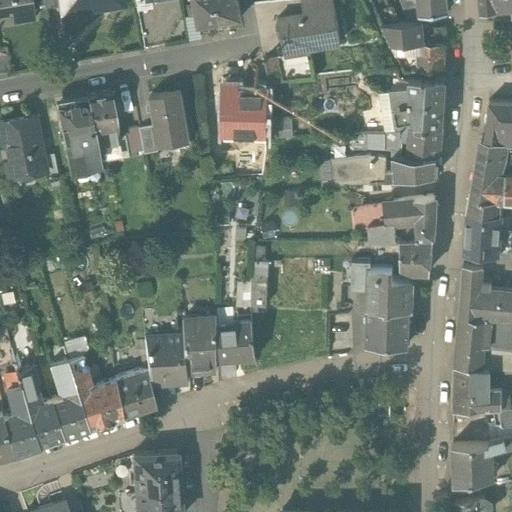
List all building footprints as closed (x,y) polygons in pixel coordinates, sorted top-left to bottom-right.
[(30,0),(0,0),(0,17),(10,16),(12,26),(35,22),(30,0)] [(42,0),(45,10),(60,8),(58,0),(42,0)] [(122,0),(58,0),(60,8),(62,18),(123,6),(122,0)] [(134,0),(137,12),(152,10),(150,1),(144,2),(144,0),(134,0)] [(221,21),(216,0),(191,0),(192,4),(187,5),(190,17),(186,17),(189,38),(200,36),(198,26),(221,21)] [(237,0),(216,0),(221,21),(241,17),(237,0)] [(301,0),(304,10),(278,15),(284,50),(309,46),(341,40),(333,0),(301,0)] [(446,0),(403,0),(404,0),(406,16),(420,15),(421,22),(444,20),(444,12),(447,12),(446,0)] [(511,0),(479,0),(481,13),(496,11),(496,10),(511,8),(511,0)] [(421,22),(397,24),(389,7),(376,14),(391,45),(444,44),(444,30),(422,30),(421,22)] [(444,44),(391,45),(404,72),(444,72),(444,44)] [(309,46),(284,50),(285,52),(264,57),(269,82),(284,79),(314,75),(309,46)] [(239,78),(220,77),(222,138),(268,138),(269,83),(239,84),(239,78)] [(443,80),(409,79),(409,89),(390,91),(395,128),(414,125),(414,127),(415,129),(441,125),(443,80)] [(181,89),(149,95),(155,123),(152,123),(156,144),(157,143),(190,137),(181,89)] [(110,90),(86,95),(91,119),(96,146),(119,142),(110,90)] [(55,101),(60,125),(91,119),(86,95),(55,101)] [(511,100),(489,101),(484,137),(482,136),(481,140),(498,143),(511,143),(511,100)] [(36,115),(0,122),(0,142),(7,178),(19,176),(20,177),(25,181),(30,180),(33,175),(33,173),(47,171),(36,115)] [(293,137),(291,116),(270,116),(269,138),(293,137)] [(91,119),(60,125),(68,168),(75,172),(84,170),(87,165),(99,163),(96,146),(91,119)] [(152,123),(139,126),(144,152),(159,150),(157,143),(156,144),(152,123)] [(441,125),(415,129),(414,127),(385,131),(354,132),(354,149),(363,149),(363,148),(386,148),(386,146),(399,147),(398,157),(407,158),(438,156),(441,125)] [(497,155),(498,143),(481,140),(479,152),(497,155)] [(398,157),(386,155),(384,155),(379,152),(330,157),(333,184),(363,182),(362,180),(390,178),(390,179),(437,175),(438,156),(407,158),(398,157)] [(511,172),(501,173),(506,159),(497,155),(479,152),(474,176),(472,184),(469,199),(500,201),(511,201),(511,172)] [(390,178),(362,180),(363,182),(363,192),(391,189),(390,179),(390,178)] [(435,196),(414,198),(415,220),(416,237),(416,240),(432,240),(433,240),(434,226),(435,196)] [(414,198),(399,200),(402,222),(415,220),(414,198)] [(499,212),(500,201),(469,199),(467,211),(499,212)] [(399,200),(388,201),(390,223),(395,223),(402,222),(399,200)] [(388,201),(352,207),(354,229),(368,228),(368,226),(390,223),(388,201)] [(502,212),(499,212),(467,211),(464,253),(499,254),(500,229),(509,229),(510,219),(501,219),(502,212)] [(390,223),(368,226),(368,228),(368,239),(357,239),(357,251),(373,250),(372,240),(383,240),(385,256),(400,256),(400,238),(396,238),(395,223),(390,223)] [(416,237),(400,238),(400,256),(400,271),(429,272),(432,240),(416,240),(416,237)] [(265,245),(253,245),(253,257),(265,257),(265,245)] [(351,258),(342,259),(341,286),(351,286),(351,258)] [(393,266),(371,265),(371,259),(351,258),(351,286),(368,287),(367,340),(366,340),(366,343),(408,345),(410,279),(395,278),(395,277),(392,277),(393,266)] [(268,259),(253,259),(250,303),(266,304),(268,259)] [(460,315),(456,352),(483,355),(487,355),(488,344),(511,346),(511,287),(491,286),(491,281),(482,280),(483,267),(480,266),(480,265),(463,265),(460,315)] [(217,315),(184,318),(186,332),(189,368),(217,365),(217,357),(217,323),(217,315)] [(252,319),(217,323),(217,357),(244,354),(245,357),(256,356),(252,319)] [(186,332),(144,336),(148,380),(190,376),(189,368),(186,332)] [(483,365),(483,355),(456,352),(455,363),(483,365)] [(115,379),(86,388),(85,384),(89,383),(90,380),(81,353),(66,357),(88,427),(121,415),(115,379)] [(65,395),(50,400),(63,436),(88,427),(66,357),(49,363),(58,389),(61,390),(64,389),(65,395)] [(483,365),(455,363),(453,407),(489,404),(489,385),(489,376),(490,365),(483,365)] [(35,406),(33,400),(35,399),(37,397),(32,379),(30,380),(26,365),(15,369),(25,408),(39,444),(63,436),(50,400),(35,406)] [(506,366),(490,365),(489,376),(507,375),(506,366)] [(145,368),(115,379),(121,415),(154,404),(148,380),(145,368)] [(11,412),(2,415),(11,453),(12,455),(39,444),(25,408),(15,369),(4,373),(8,388),(5,389),(11,412)] [(511,382),(489,385),(489,404),(493,403),(511,401),(511,382)] [(390,400),(380,399),(379,414),(390,414),(390,400)] [(511,401),(493,403),(496,421),(511,418),(511,401)] [(1,411),(0,411),(0,455),(11,453),(2,415),(1,411)] [(511,430),(491,436),(490,438),(490,440),(492,440),(492,450),(511,445),(511,430)] [(490,440),(452,442),(454,480),(494,473),(494,471),(497,470),(497,464),(493,464),(492,450),(492,440),(490,440)] [(176,451),(132,453),(135,489),(178,486),(176,451)] [(179,511),(178,486),(135,489),(136,511),(179,511)] [(455,499),(454,511),(487,511),(488,511),(487,511),(492,507),(491,498),(485,495),(485,494),(455,499)] [(69,511),(64,498),(25,511),(69,511)]
